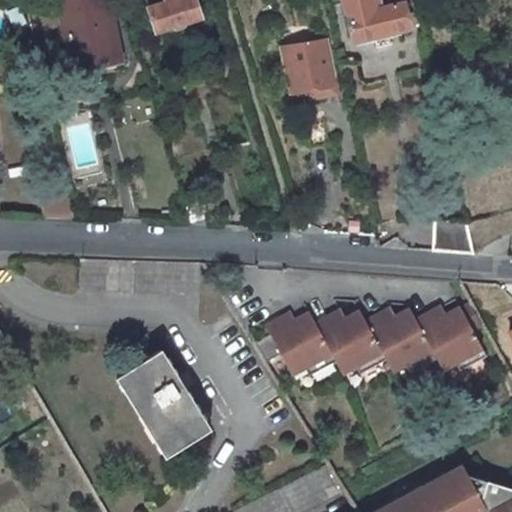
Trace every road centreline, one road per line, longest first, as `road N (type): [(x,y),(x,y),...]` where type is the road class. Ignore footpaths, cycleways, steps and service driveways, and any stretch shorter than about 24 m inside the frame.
road 1 (residential): [(0,233),(150,235),(511,266)]
road 2 (residential): [(0,260),(15,285),(43,299),(186,311),(248,422),(200,511)]
road 3 (unknown): [(213,0),(283,249)]
